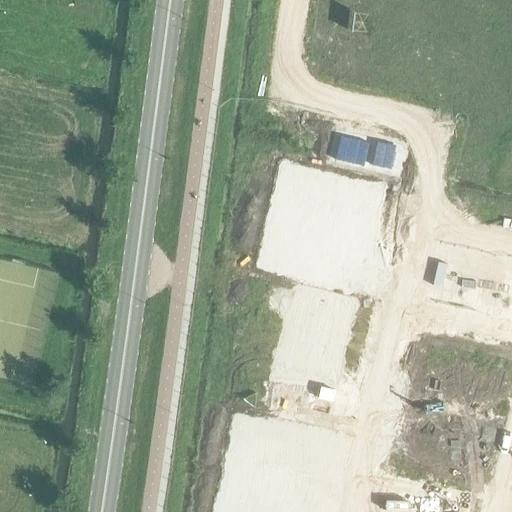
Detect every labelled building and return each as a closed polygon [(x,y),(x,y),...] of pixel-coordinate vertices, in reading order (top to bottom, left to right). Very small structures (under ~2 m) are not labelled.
[(265,263),(356,284),(377,192),(286,171),(265,263)] [(408,327),(400,364),(415,367),(423,330),(408,327)] [(429,370),(437,333),(423,330),(415,367),(429,370)] [(437,333),(429,370),(443,374),(451,336),(437,333)] [(457,377),(465,340),(451,336),(443,374),(457,377)] [(457,377),(471,380),(479,343),(465,340),(457,377)] [(493,346),(479,343),(471,380),(485,383),(493,346)] [(485,383),(500,387),(508,349),(493,346),(485,383)] [(408,397),(411,385),(403,383),(400,395),(408,397)] [(418,387),(411,385),(408,397),(416,398),(418,387)] [(320,387),(318,399),(333,402),(336,390),(320,387)] [(428,401),(436,403),(439,391),(431,390),(428,401)] [(444,405),(446,393),(439,391),(436,403),(444,405)] [(456,408),(464,409),(467,398),(459,396),(456,408)] [(472,411),(475,400),(467,398),(464,409),(472,411)] [(396,413),(404,415),(406,403),(399,401),(396,413)] [(489,403),(481,401),(478,413),(486,415),(489,403)] [(404,415),(412,416),(414,405),(406,403),(404,415)] [(424,419),(432,421),(435,409),(427,408),(424,419)] [(442,411),(435,409),(432,421),(440,423),(442,411)] [(452,426),(460,427),(463,416),(455,414),(452,426)] [(460,427),(468,429),(470,418),(463,416),(460,427)] [(477,419),(474,431),(482,432),(484,421),(477,419)] [(317,511),(333,445),(242,424),(221,511),(317,511)] [(385,429),(376,466),(391,470),(400,433),(385,429)] [(400,433),(391,470),(405,473),(414,436),(400,433)] [(419,476),(428,439),(414,436),(405,473),(419,476)] [(442,442),(428,439),(419,476),(433,479),(442,442)] [(447,482),(456,445),(442,442),(433,479),(447,482)] [(447,482),(461,486),(470,449),(456,445),(447,482)] [(485,452),(470,449),(461,486),(476,489),(485,452)]
